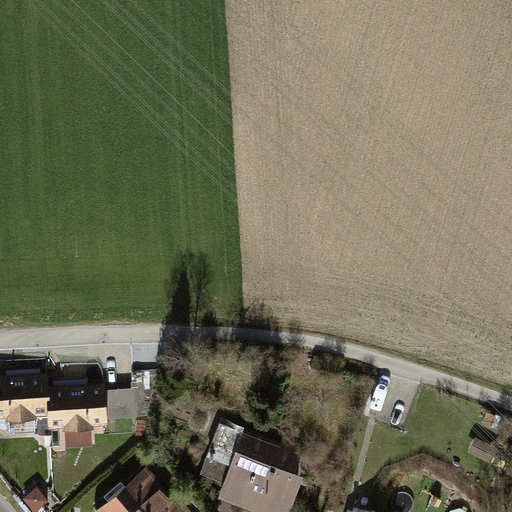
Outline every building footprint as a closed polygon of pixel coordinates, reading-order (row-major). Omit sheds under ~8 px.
[(132,387),(105,389),(107,416),(146,414),(157,369),(131,371),(132,387)] [(38,371),(0,373),(0,415),(5,415),(5,419),(36,417),(36,415),(46,414),(47,426),(62,425),(62,429),(93,427),(93,423),(107,422),(107,416),(105,389),(105,380),(58,382),(49,383),(49,371),(38,371)] [(223,481),(217,496),(235,502),(261,511),(288,511),(304,472),(295,469),(303,446),(281,438),(279,441),(242,428),(243,425),(222,417),(201,473),(223,481)] [(497,448),(474,436),(467,451),(490,462),(497,448)] [(145,462),(93,509),(95,511),(191,511),(175,494),(171,497),(162,487),(159,484),(162,481),(145,462)]
